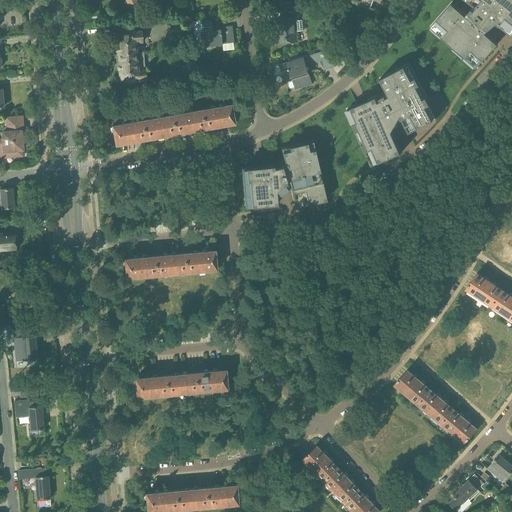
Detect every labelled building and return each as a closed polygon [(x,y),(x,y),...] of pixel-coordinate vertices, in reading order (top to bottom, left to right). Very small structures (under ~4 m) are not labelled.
[(125,0),(133,19),(144,16),(137,0),(125,0)] [(497,44),(498,44),(485,32),(496,23),(511,35),(511,34),(511,0),(466,0),(476,8),(474,10),(472,8),(468,13),(470,14),(468,17),(452,3),(451,3),(430,27),(476,68),(497,44)] [(285,18),(277,19),(279,43),(297,42),(296,32),(303,31),(302,20),(299,20),(298,11),(285,12),(285,18)] [(211,19),(193,22),(195,40),(203,39),(203,41),(203,40),(204,46),(223,44),(223,43),(234,41),(232,26),(232,27),(220,28),(221,30),(212,31),(211,19)] [(117,54),(137,52),(136,43),(142,42),(141,31),(115,34),(117,54)] [(188,70),(197,69),(194,50),(185,51),(188,70)] [(308,55),(311,63),(330,57),(327,50),(308,55)] [(137,52),(117,54),(120,83),(124,83),(124,86),(136,85),(136,82),(145,81),(145,70),(138,70),(137,52)] [(303,57),(279,64),(284,80),(292,77),(295,89),(312,84),(303,57)] [(437,118),(409,64),(380,79),(389,96),(386,97),(385,95),(380,98),(381,100),(379,101),(376,96),(347,109),(371,166),(401,153),(392,131),(400,117),(409,133),(437,118)] [(234,123),(231,104),(112,125),(115,144),(234,123)] [(11,143),(6,144),(6,142),(2,142),(0,142),(0,155),(4,155),(4,158),(22,156),(20,132),(23,131),(22,116),(6,118),(7,133),(10,132),(11,143)] [(277,198),(290,187),(295,208),(327,200),(313,141),(281,148),(286,167),(283,168),(282,165),(276,167),(277,169),(274,170),(274,165),(241,168),(245,207),(276,204),(277,204),(277,198)] [(15,218),(14,207),(15,207),(13,188),(0,189),(0,195),(1,209),(8,208),(9,218),(15,218)] [(0,249),(15,248),(15,246),(17,246),(16,235),(14,235),(14,233),(0,234),(0,249)] [(126,278),(216,269),(214,250),(124,258),(126,278)] [(491,306),(502,290),(477,273),(466,289),(491,306)] [(511,320),(511,296),(502,290),(491,306),(511,320)] [(14,337),(22,336),(24,360),(37,359),(35,336),(32,336),(31,329),(13,331),(14,337)] [(135,378),(137,397),(227,389),(225,370),(135,378)] [(417,405),(430,390),(407,370),(394,385),(417,405)] [(453,410),(430,390),(417,405),(440,425),(453,410)] [(16,415),(29,414),(30,430),(43,429),(41,406),(39,406),(38,399),(14,401),(15,408),(15,416),(16,416),(16,415)] [(453,410),(440,425),(463,445),(476,430),(453,410)] [(323,481),(338,468),(317,446),(302,459),(323,481)] [(511,464),(499,454),(488,469),(493,473),(497,468),(507,477),(511,470),(511,464)] [(46,468),(26,470),(19,470),(19,479),(35,477),(37,499),(50,498),(48,475),(47,475),(46,468)] [(323,481),(336,494),(344,503),(358,490),(338,468),(323,481)] [(486,480),(489,476),(485,472),(481,476),(486,480)] [(478,489),(469,479),(453,494),(456,496),(448,503),(456,510),(468,498),(470,500),(480,491),(478,489)] [(237,504),(235,485),(145,492),(146,511),(237,504)] [(379,511),(358,490),(344,503),(352,511),(379,511)]
